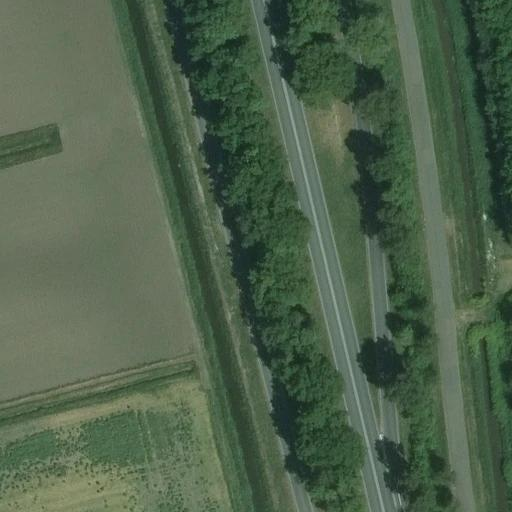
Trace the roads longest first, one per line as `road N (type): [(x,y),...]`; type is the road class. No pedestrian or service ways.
road 1 (trunk): [(172,0),(305,511)]
road 2 (trunk): [(381,511),(260,0)]
road 3 (unclassified): [(465,511),(398,0)]
road 4 (trunk): [(392,511),(363,109),(345,0)]
